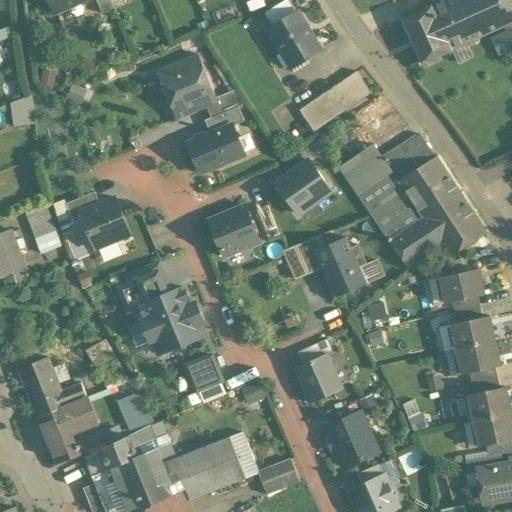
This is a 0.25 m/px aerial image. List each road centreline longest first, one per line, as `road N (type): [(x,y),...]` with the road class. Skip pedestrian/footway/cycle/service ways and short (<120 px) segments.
road 1 (residential): [(511,253),(480,195),(332,0)]
road 2 (residential): [(268,360),(232,348),(175,211),(143,163)]
road 3 (residential): [(336,511),(268,360)]
